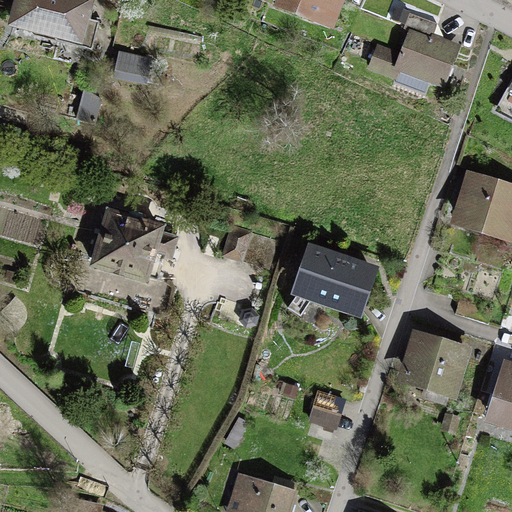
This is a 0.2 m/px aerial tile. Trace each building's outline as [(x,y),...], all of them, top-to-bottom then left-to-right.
[(20,0),(14,25),(90,43),(89,49),(98,51),(99,45),(94,44),(100,22),(91,20),(95,4),(78,0),(20,0)] [(280,0),(278,6),(315,19),(318,12),(334,18),(340,0),(280,0)] [(442,83),(455,49),(432,40),(438,24),(410,14),(404,29),(413,33),(403,58),(378,48),(371,68),(426,89),(430,79),(442,83)] [(146,82),(151,61),(120,55),(116,76),(146,82)] [(0,118),(24,125),(25,124),(28,112),(6,106),(15,75),(0,70),(0,118)] [(511,89),(502,109),(511,114),(511,89)] [(78,121),(95,124),(101,100),(85,90),(78,121)] [(511,224),(511,192),(472,180),(469,190),(462,187),(457,201),(465,203),(460,220),(509,235),(511,224)] [(167,248),(175,250),(178,238),(159,232),(160,229),(142,224),(145,216),(114,207),(112,215),(110,215),(102,241),(95,239),(89,258),(97,260),(95,265),(145,279),(146,277),(158,281),(167,248)] [(224,256),(270,270),(279,241),(233,227),(224,256)] [(314,297),(358,313),(372,272),(312,251),(298,292),(288,309),(300,317),(314,297)] [(460,300),(455,315),(489,326),(493,311),(460,300)] [(456,371),(460,372),(465,355),(420,341),(419,346),(412,344),(408,355),(415,357),(409,378),(450,390),(456,371)] [(511,367),(507,366),(493,411),(509,416),(506,424),(511,425),(511,367)] [(344,401),(319,393),(311,421),(335,428),(344,401)] [(455,431),(458,420),(447,417),(444,427),(455,431)] [(240,475),(234,496),(247,500),(243,511),(288,511),(295,493),(240,475)]
